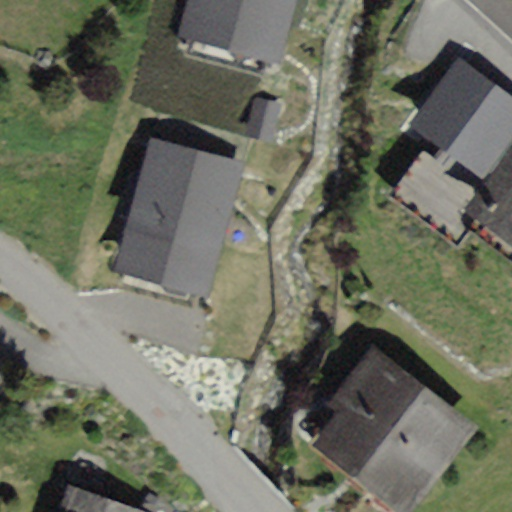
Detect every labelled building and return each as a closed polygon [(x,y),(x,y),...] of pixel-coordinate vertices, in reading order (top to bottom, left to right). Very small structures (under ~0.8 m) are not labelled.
[(285,0),(198,0),(191,26),(272,48),(285,0)] [(304,153),(331,27),(282,17),(255,143),(304,153)] [(511,136),(504,130),(435,218),(511,277),(511,136)] [(135,176),(126,210),(140,214),(127,260),(201,280),(232,167),(158,147),(149,180),(135,176)] [(387,511),(453,429),(357,354),(287,443),(374,511),(387,511)] [(121,511),(53,488),(44,511),(121,511)]
